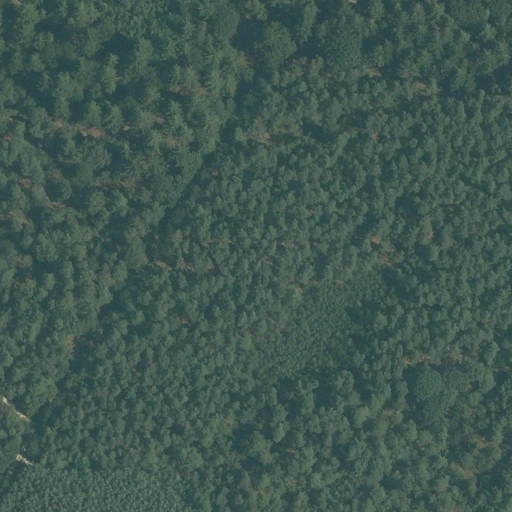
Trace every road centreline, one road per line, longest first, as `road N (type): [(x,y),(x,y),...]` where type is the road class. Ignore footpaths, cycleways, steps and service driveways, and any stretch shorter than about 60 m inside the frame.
road 1 (track): [(30,439),(283,46)]
road 2 (track): [(511,111),(283,46),(226,0)]
road 3 (unknown): [(15,461),(45,474),(121,468),(179,511)]
